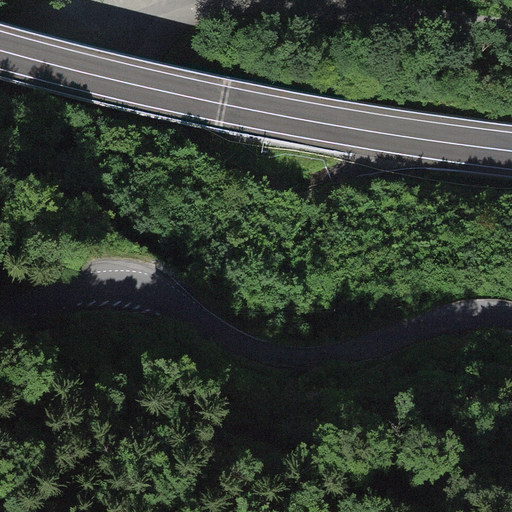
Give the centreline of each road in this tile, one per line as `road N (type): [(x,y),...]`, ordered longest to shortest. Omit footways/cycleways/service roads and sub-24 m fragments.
road 1 (unclassified): [(511,313),(440,316),(318,360),(286,359),(224,336),(179,302),(117,277),(0,311)]
road 2 (trunk): [(511,150),(221,105),(0,48)]
